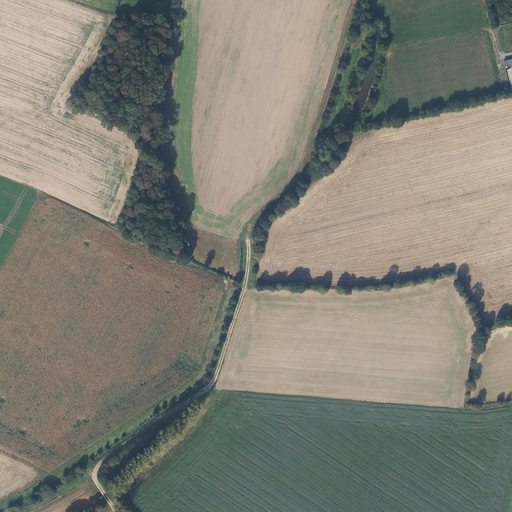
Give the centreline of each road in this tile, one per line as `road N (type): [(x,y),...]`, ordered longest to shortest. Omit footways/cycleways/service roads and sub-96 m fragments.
road 1 (track): [(249,240),(247,280),(211,387),(97,469),(110,504)]
road 2 (track): [(499,57),(490,31),(477,28),(398,47)]
